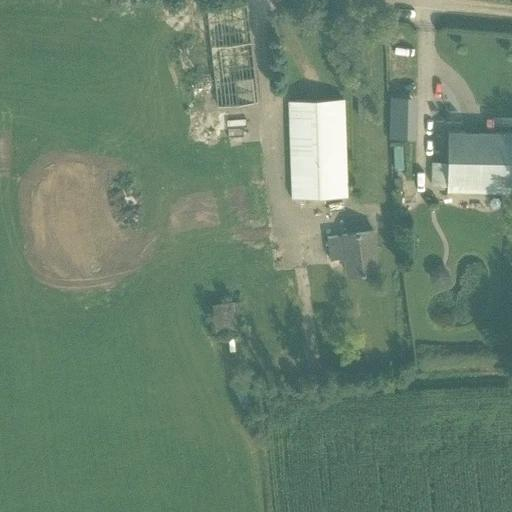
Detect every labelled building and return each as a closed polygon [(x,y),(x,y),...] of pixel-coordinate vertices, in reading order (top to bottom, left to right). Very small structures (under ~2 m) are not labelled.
[(206,11),(218,108),(258,103),(247,6),(206,11)] [(343,101),(287,103),(291,201),(347,198),(343,101)] [(447,162),(431,162),(431,186),(446,186),(446,193),(511,193),(511,134),(447,133),(447,162)] [(373,232),(327,239),(330,261),(345,259),(348,278),(379,274),(373,232)] [(416,271),(428,284),(439,274),(427,261),(416,271)] [(208,415),(206,400),(189,402),(191,418),(208,415)]
